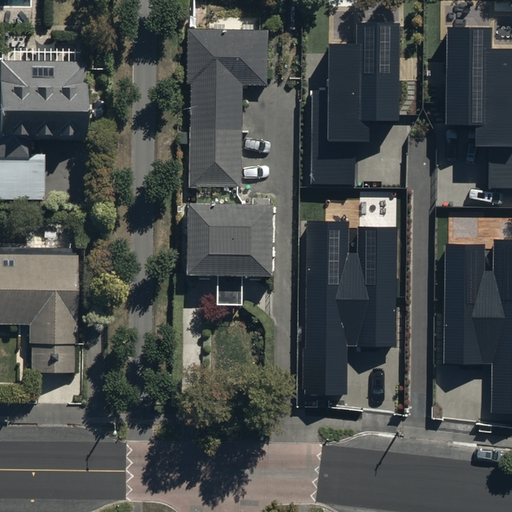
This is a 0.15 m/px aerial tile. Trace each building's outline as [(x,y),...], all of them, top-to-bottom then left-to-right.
[(356,44),(329,44),(329,90),(313,90),(312,183),(356,184),(356,142),(369,143),(370,121),(400,121),(401,22),(356,22),(356,44)] [(275,196),(238,196),(238,186),(243,186),(243,83),(269,83),(269,27),(185,27),(185,83),(191,83),(191,184),(198,184),(198,196),(188,196),(188,269),(219,269),(219,301),(245,301),(245,268),(275,268),(275,196)] [(511,48),(492,49),(492,27),(448,27),(447,125),(474,125),(474,146),(490,146),(489,188),(511,188),(511,48)] [(0,196),(44,197),(44,150),(30,150),(30,135),(41,135),(41,144),(58,144),(58,134),(84,135),(85,59),(81,59),(81,48),(0,47),(0,196)] [(347,346),(396,346),(398,228),(358,227),(357,253),(348,253),(348,222),(307,222),(305,393),(346,394),(347,346)] [(483,272),(484,245),(445,245),(444,364),(492,364),(491,412),(511,412),(511,240),(494,240),(493,272),(483,272)] [(0,320),(28,320),(28,340),(30,340),(30,369),(73,369),(73,341),(76,341),(76,246),(0,245),(0,320)] [(403,348),(359,348),(359,393),(403,393),(403,348)]
